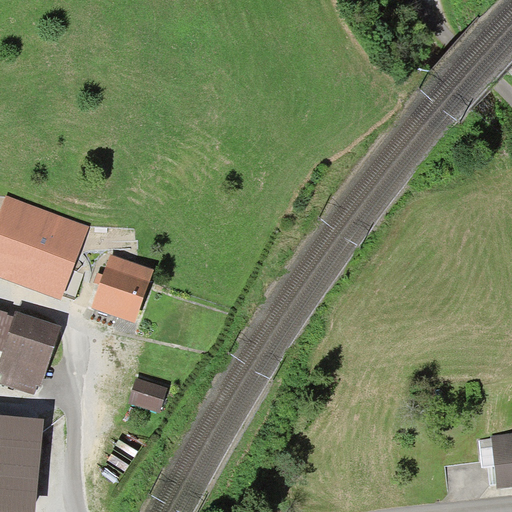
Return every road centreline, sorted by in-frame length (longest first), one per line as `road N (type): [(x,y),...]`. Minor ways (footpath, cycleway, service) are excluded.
road 1 (track): [(0,292),(71,317),(71,494),(80,511)]
road 2 (residential): [(511,110),(449,58),(408,0)]
